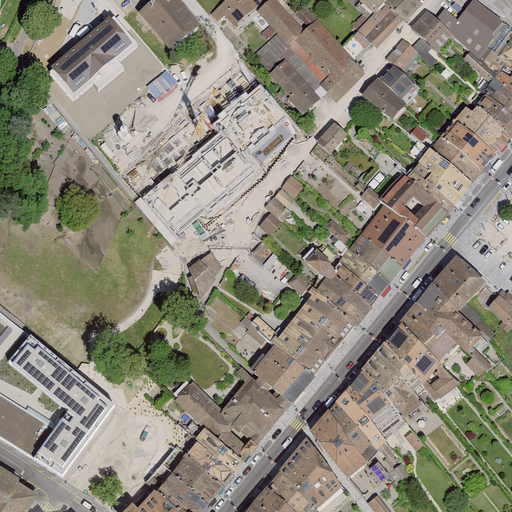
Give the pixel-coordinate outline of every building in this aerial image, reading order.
[(200,25),(179,0),(150,0),(139,10),(171,49),(200,25)] [(254,0),(227,0),(213,14),(219,21),(226,15),(237,26),(260,5),(254,0)] [(276,0),(270,0),(258,11),(279,33),(270,41),(321,98),(328,92),(336,101),(367,74),(355,61),(343,48),(305,6),(298,13),(310,26),(305,31),(276,0)] [(363,0),(362,2),(374,13),(384,2),(385,0),(363,0)] [(385,0),(384,2),(404,21),(405,23),(422,4),(417,0),(385,0)] [(343,48),(355,61),(372,44),(377,49),(404,21),(384,2),(374,13),(343,48)] [(448,17),(438,28),(474,60),(485,71),(495,61),(511,38),(511,32),(477,8),(460,28),(448,17)] [(138,48),(115,20),(50,75),(73,102),(93,85),(99,92),(124,71),(118,64),(138,48)] [(438,28),(432,22),(417,38),(441,60),(455,43),(438,28)] [(268,39),(276,32),(270,26),(263,33),(268,39)] [(511,38),(495,61),(511,75),(511,38)] [(303,114),(321,98),(270,41),(252,57),(303,114)] [(403,79),(420,59),(407,47),(391,67),(394,70),(403,79)] [(474,60),(467,66),(488,84),(494,78),(485,71),(474,60)] [(503,86),(511,93),(511,75),(495,61),(485,71),(494,78),(503,86)] [(403,79),(394,70),(381,85),(407,109),(420,94),(403,79)] [(216,123),(222,131),(246,158),(290,119),(260,85),(216,123)] [(489,103),(511,122),(511,93),(503,86),(489,103)] [(408,113),(380,88),(366,104),(396,129),(408,113)] [(454,129),(492,160),(511,136),(511,122),(489,103),(484,98),(470,116),(463,111),(450,125),(454,129)] [(418,127),(412,134),(422,143),(428,136),(418,127)] [(441,144),(479,175),(492,160),(454,129),(441,144)] [(222,131),(144,198),(178,237),(256,170),(246,158),(222,131)] [(351,143),(339,132),(321,153),(333,163),(351,143)] [(427,153),(469,188),(479,175),(441,144),(437,141),(427,153)] [(430,194),(450,210),(469,188),(427,153),(415,168),(436,187),(430,194)] [(415,168),(403,183),(444,217),(450,210),(430,194),(436,187),(415,168)] [(279,218),(306,188),(293,177),(266,207),(279,218)] [(423,243),(444,217),(403,183),(400,179),(380,204),(383,208),(423,243)] [(375,208),(383,199),(370,189),(362,198),(375,208)] [(349,250),(389,284),(423,243),(383,208),(349,250)] [(272,213),(260,227),(271,237),(283,223),(272,213)] [(345,244),(352,237),(332,220),(325,228),(345,244)] [(316,289),(355,327),(389,284),(349,250),(333,270),(311,252),(301,262),(321,282),(316,289)] [(211,254),(190,269),(202,297),(222,268),(211,254)] [(489,280),(461,258),(438,285),(464,311),(489,280)] [(271,348),(310,383),(355,327),(316,289),(300,275),(289,286),(306,302),(271,348)] [(464,311),(438,285),(422,306),(462,345),(472,355),(464,362),(479,381),(493,365),(478,349),(487,338),(464,311)] [(511,300),(506,294),(493,311),(511,328),(511,300)] [(462,345),(422,306),(408,321),(445,362),(462,345)] [(445,362),(408,321),(387,343),(436,403),(463,382),(445,362)] [(0,438),(63,478),(115,405),(30,336),(9,363),(68,411),(55,429),(0,392),(0,438)] [(436,403),(387,343),(366,372),(390,393),(408,423),(436,403)] [(249,375),(288,411),(289,408),(310,383),(271,348),(250,373),(249,375)] [(240,472),(250,458),(288,411),(249,375),(242,369),(236,377),(243,386),(223,409),(196,383),(180,400),(208,430),(202,439),(240,472)] [(366,372),(350,389),(331,410),(370,458),(379,450),(392,467),(399,461),(386,441),(408,423),(390,393),(366,372)] [(370,458),(331,410),(312,434),(365,500),(395,475),(380,462),(374,469),(370,458)] [(416,432),(407,436),(415,451),(424,447),(416,432)] [(179,472),(215,504),(240,472),(202,439),(179,472)] [(320,511),(338,511),(351,500),(308,443),(281,479),(320,511)] [(29,511),(42,495),(0,467),(0,511),(29,511)] [(166,487),(194,511),(208,511),(215,504),(179,472),(166,487)] [(320,511),(281,479),(261,506),(268,511),(320,511)] [(132,511),(194,511),(166,487),(150,505),(142,499),(132,511)] [(390,511),(378,496),(368,504),(374,511),(390,511)]
